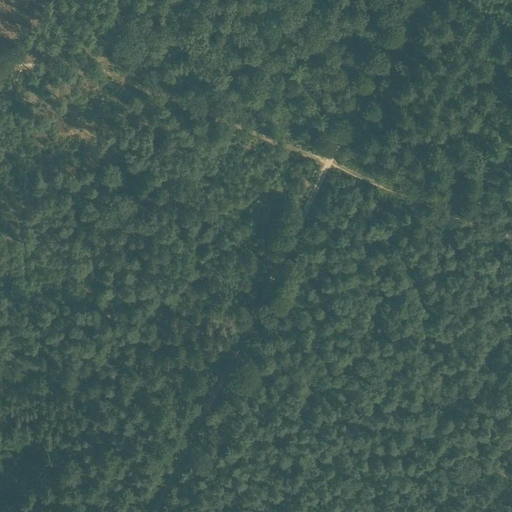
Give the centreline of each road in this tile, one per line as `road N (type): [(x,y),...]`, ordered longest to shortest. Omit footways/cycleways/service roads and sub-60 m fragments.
road 1 (track): [(33,0),(12,51),(10,104),(27,163),(21,254),(39,351)]
road 2 (track): [(0,61),(85,65),(328,163)]
road 3 (track): [(225,371),(280,378),(511,478)]
road 4 (track): [(328,163),(225,371)]
road 5 (track): [(0,348),(225,371)]
road 6 (track): [(328,163),(511,239)]
road 7 (track): [(411,0),(328,163)]
road 8 (track): [(225,371),(154,511)]
